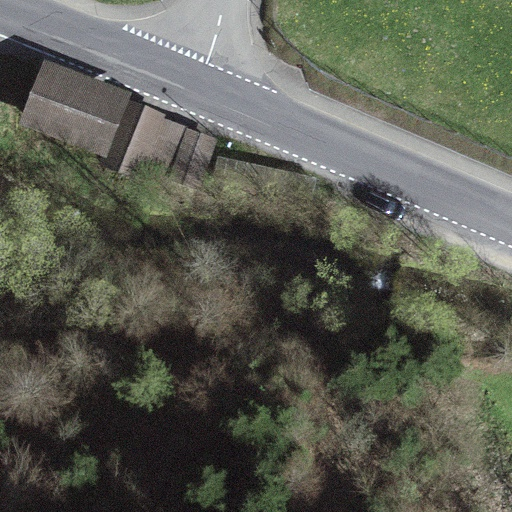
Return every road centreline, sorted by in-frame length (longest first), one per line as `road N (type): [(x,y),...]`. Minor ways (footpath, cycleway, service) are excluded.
road 1 (tertiary): [(196,88),(511,222)]
road 2 (tertiary): [(0,6),(196,88)]
